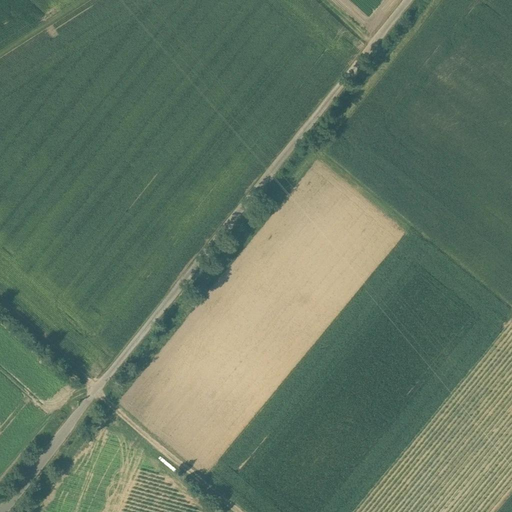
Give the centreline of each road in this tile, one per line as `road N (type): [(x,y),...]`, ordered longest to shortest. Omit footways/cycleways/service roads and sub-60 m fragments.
road 1 (unclassified): [(407,0),(0,510)]
road 2 (track): [(233,511),(0,302)]
